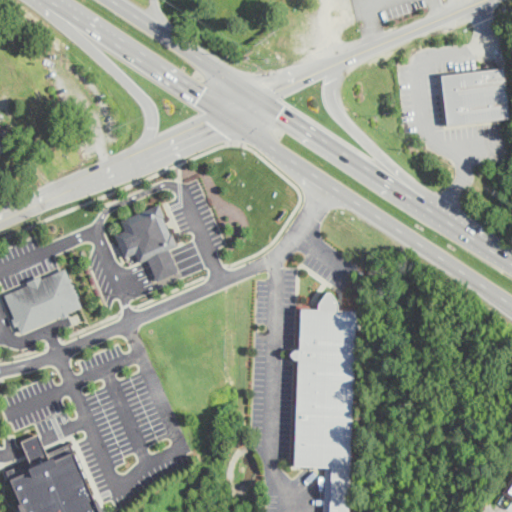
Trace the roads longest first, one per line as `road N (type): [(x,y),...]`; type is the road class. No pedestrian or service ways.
road 1 (primary): [(51,0),(511,307)]
road 2 (primary): [(511,261),(254,94)]
road 3 (primary): [(46,0),(150,105),(151,132),(141,152)]
road 4 (primary): [(254,94),(110,0)]
road 5 (primary): [(415,198),(332,100),(341,59)]
road 6 (tertiary): [(0,214),(141,152)]
road 7 (tertiary): [(341,59),(476,0)]
